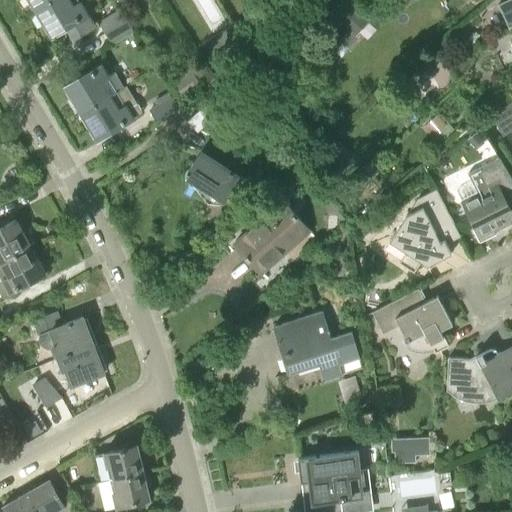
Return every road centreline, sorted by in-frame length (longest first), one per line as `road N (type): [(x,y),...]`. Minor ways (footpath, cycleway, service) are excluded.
road 1 (residential): [(164,384),(78,185),(0,55)]
road 2 (unclassified): [(0,478),(164,384)]
road 3 (residential): [(196,511),(164,384)]
